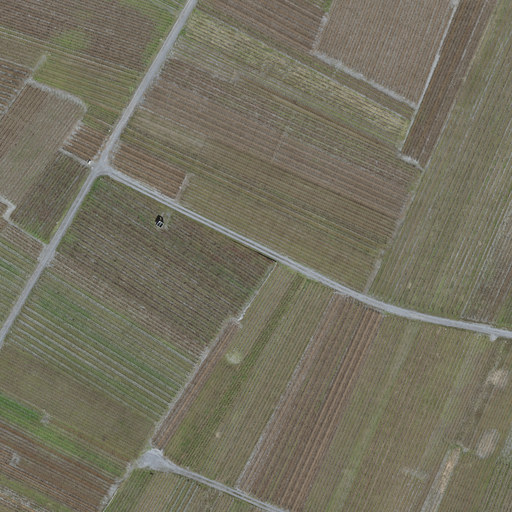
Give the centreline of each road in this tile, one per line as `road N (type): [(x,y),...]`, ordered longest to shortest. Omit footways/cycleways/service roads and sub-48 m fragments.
road 1 (track): [(96,168),(366,301),(511,336)]
road 2 (track): [(0,337),(194,0)]
